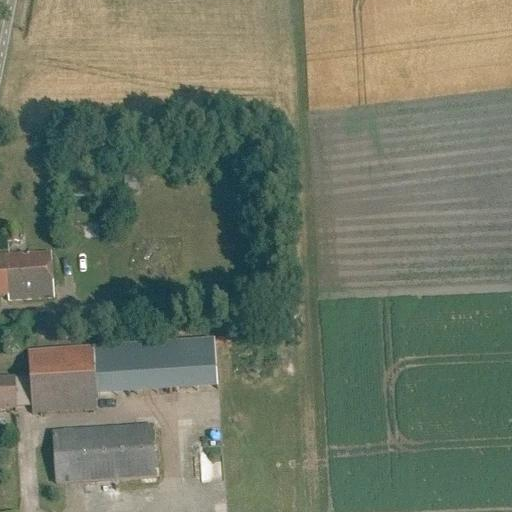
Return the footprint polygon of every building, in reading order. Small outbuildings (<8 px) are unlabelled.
[(137,193),(137,181),(128,180),(127,193),(137,193)] [(87,192),(87,185),(76,185),(76,199),(92,199),(92,192),(87,192)] [(6,228),(7,243),(18,243),(17,228),(6,228)] [(0,295),(8,295),(9,301),(54,298),(51,252),(0,255),(0,295)] [(120,316),(60,320),(61,340),(121,336),(120,316)] [(29,376),(0,377),(0,409),(31,408),(32,412),(97,408),(96,400),(217,392),(214,342),(28,353),(29,376)] [(153,426),(52,431),(54,484),(156,479),(153,426)]
